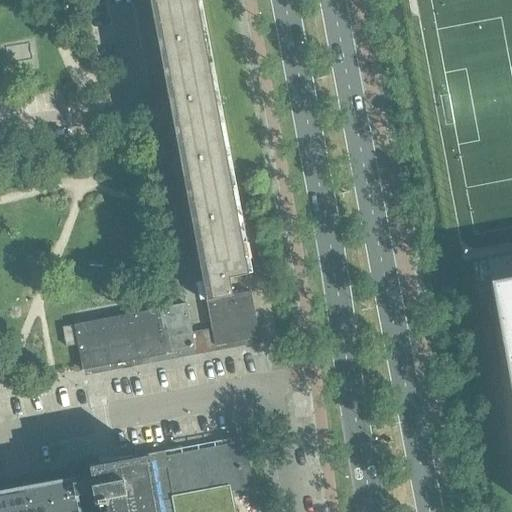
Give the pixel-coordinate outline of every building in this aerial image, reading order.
[(206,300),(231,295),(227,277),(247,273),(246,272),(251,271),(200,0),(150,0),(203,279),(202,280),(206,300)] [(211,328),(201,330),(205,352),(261,342),(258,327),(257,327),(250,291),(231,295),(206,300),(211,328)] [(186,303),(157,308),(166,353),(167,359),(205,352),(201,330),(191,332),(186,303)] [(157,308),(130,313),(139,358),(140,365),(167,359),(166,353),(157,308)] [(511,308),(503,310),(511,356),(511,308)] [(130,313),(102,319),(111,364),(112,370),(140,365),(139,358),(130,313)] [(102,319),(74,324),(78,344),(81,363),(82,368),(82,369),(84,369),(85,375),(112,370),(111,364),(102,319)] [(74,324),(63,327),(66,346),(78,344),(74,324)] [(0,511),(230,511),(227,491),(252,486),(243,436),(228,439),(230,445),(163,457),(164,459),(149,462),(148,457),(99,466),(98,463),(86,466),(84,462),(67,468),(70,478),(0,491),(0,511)]
